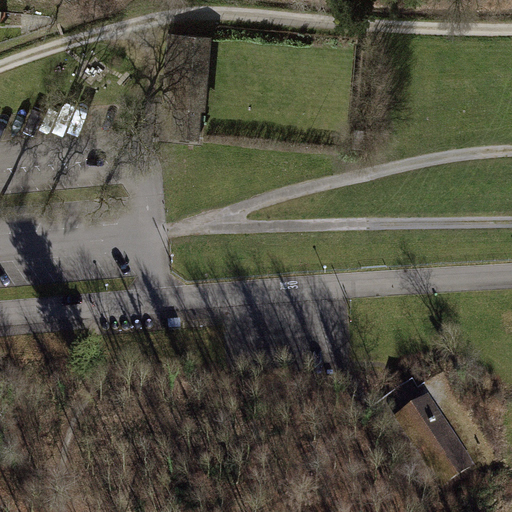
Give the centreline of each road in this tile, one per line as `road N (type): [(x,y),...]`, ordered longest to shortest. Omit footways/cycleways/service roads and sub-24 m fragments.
road 1 (residential): [(511,277),(0,313)]
road 2 (track): [(131,11),(206,1),(376,18),(511,19)]
road 3 (track): [(0,62),(131,11)]
